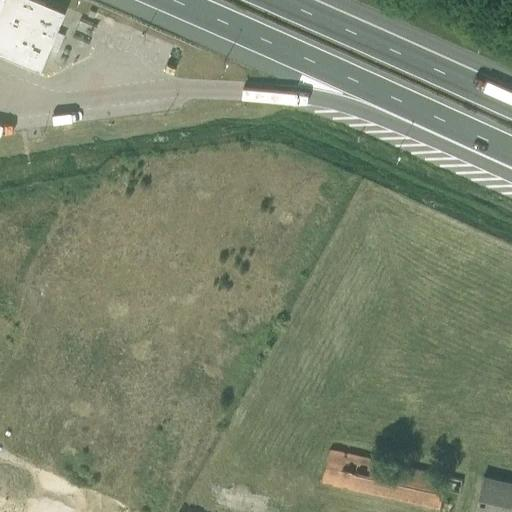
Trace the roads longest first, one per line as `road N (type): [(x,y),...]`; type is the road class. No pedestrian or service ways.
road 1 (motorway): [(511,105),(276,0)]
road 2 (motorway): [(177,0),(388,96)]
road 3 (motorway): [(388,96),(511,152)]
